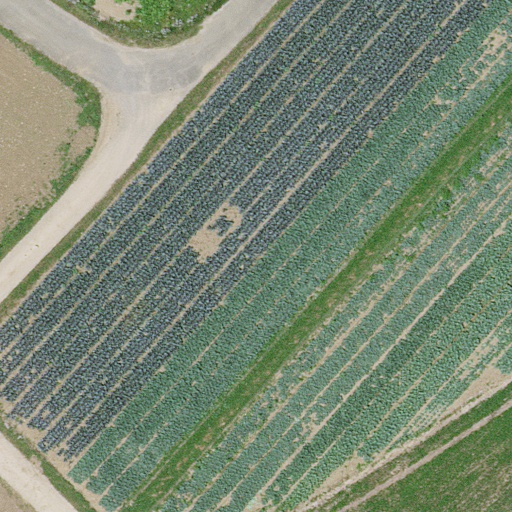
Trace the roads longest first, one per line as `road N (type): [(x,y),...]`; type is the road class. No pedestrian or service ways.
road 1 (track): [(0,285),(163,97),(12,0)]
road 2 (track): [(163,97),(252,0)]
